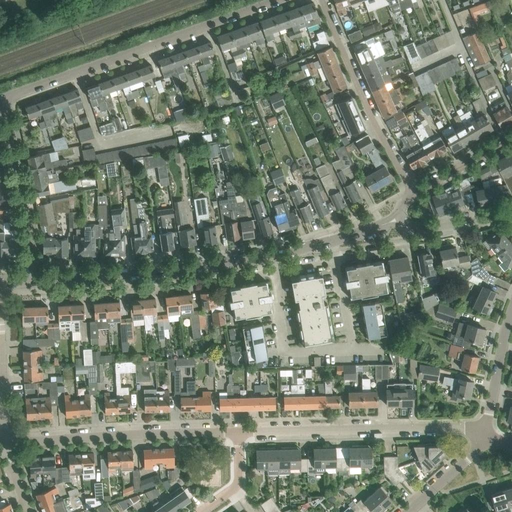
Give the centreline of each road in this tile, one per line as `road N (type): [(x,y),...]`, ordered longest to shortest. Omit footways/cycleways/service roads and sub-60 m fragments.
road 1 (residential): [(0,101),(280,0)]
road 2 (residential): [(481,434),(237,433)]
road 3 (tertiary): [(33,282),(272,254)]
road 4 (residential): [(237,433),(5,443)]
road 5 (residential): [(322,0),(369,118),(412,195)]
road 6 (residential): [(33,282),(0,107)]
road 7 (residential): [(272,254),(284,352),(352,350)]
road 8 (residential): [(481,434),(511,312)]
